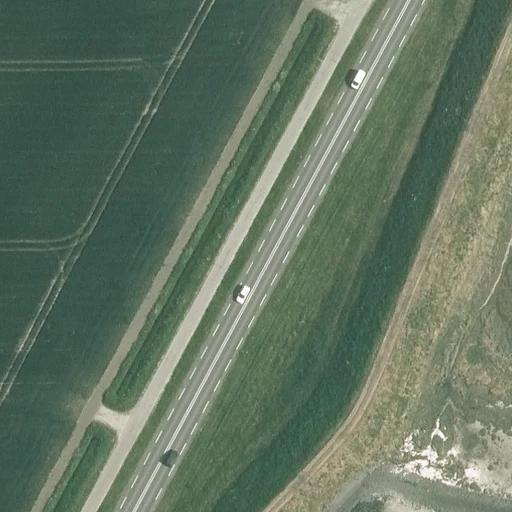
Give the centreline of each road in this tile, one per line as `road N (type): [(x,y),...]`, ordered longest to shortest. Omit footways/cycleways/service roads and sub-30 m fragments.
road 1 (primary): [(135,511),(410,0)]
road 2 (unclassified): [(361,0),(87,511)]
road 3 (track): [(511,37),(354,421),(275,511)]
